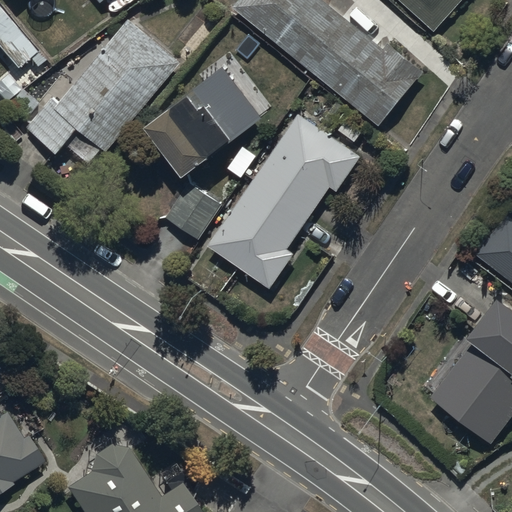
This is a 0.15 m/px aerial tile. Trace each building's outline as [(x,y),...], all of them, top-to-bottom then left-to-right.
[(240,0),(233,9),(381,126),(424,72),(389,44),(385,49),(322,0),(240,0)] [(399,0),(436,33),(465,0),(399,0)] [(0,8),(0,50),(16,71),(37,54),(0,8)] [(81,129),(108,152),(183,64),(131,19),(59,102),(53,98),(27,127),(59,155),(81,129)] [(161,152),(183,181),(260,122),(235,89),(239,86),(225,68),(148,127),(164,149),(161,152)] [(299,115),(209,247),(272,289),(295,254),(289,250),(331,187),(339,192),(362,157),(299,115)] [(191,183),(168,218),(200,239),(224,204),(191,183)] [(511,229),(487,262),(511,281),(511,229)] [(431,397),(493,445),(511,419),(511,307),(502,300),(471,339),(474,342),(431,397)] [(0,494),(13,486),(12,484),(44,464),(27,437),(23,439),(6,413),(0,417),(0,415),(0,494)] [(198,511),(180,484),(160,497),(126,448),(127,442),(114,441),(114,447),(109,446),(95,455),(91,473),(67,489),(82,511),(198,511)]
